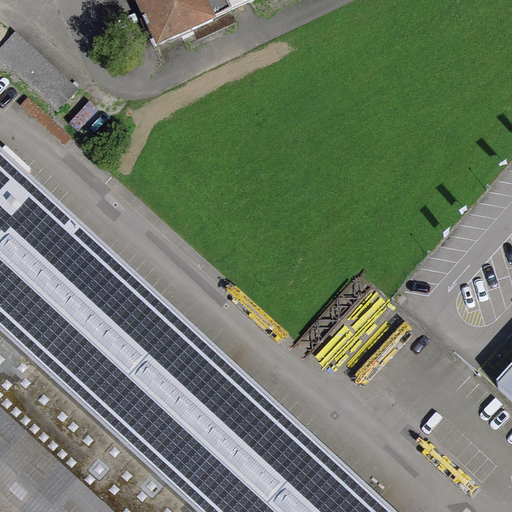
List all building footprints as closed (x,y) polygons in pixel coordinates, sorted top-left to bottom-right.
[(202,0),(131,0),(153,53),(214,28),(202,0)] [(229,0),(238,19),(278,0),(229,0)] [(16,35),(0,52),(0,65),(54,114),(76,89),(16,35)] [(395,511),(0,151),(0,511),(395,511)] [(511,375),(498,391),(511,403),(511,375)]
